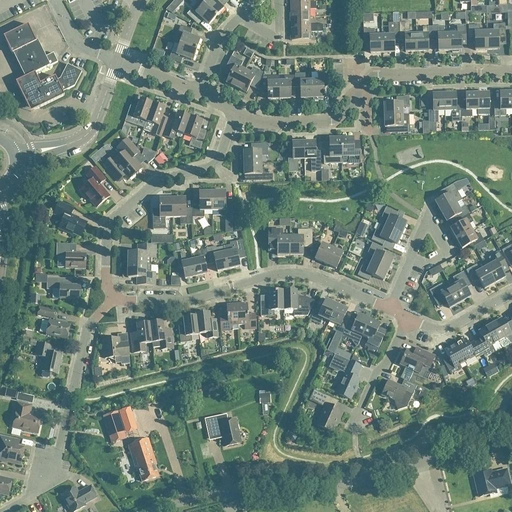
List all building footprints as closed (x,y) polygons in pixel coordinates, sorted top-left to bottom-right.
[(199,0),(199,1),(202,5),(216,17),(224,9),(216,2),(217,0),(199,0)] [(191,9),(186,14),(196,23),(200,18),(208,25),(216,17),(202,5),(199,1),(191,9)] [(316,9),(316,6),(290,6),(291,18),(310,17),(309,9),(316,9)] [(310,25),(310,17),(291,18),(291,29),(322,28),(322,24),(310,25)] [(408,22),(399,23),(399,35),(404,35),(405,52),(416,52),(416,35),(409,35),(408,22)] [(388,36),(381,36),(382,53),(394,52),(393,40),(399,40),(399,35),(399,23),(388,23),(388,36)] [(493,32),(486,32),(487,50),(499,50),(498,37),(505,37),(505,24),(493,25),(493,32)] [(53,53),(45,57),(37,41),(36,41),(27,25),(10,33),(9,34),(8,36),(8,37),(8,39),(5,40),(12,54),(13,53),(24,78),(25,78),(34,73),(57,62),(53,53)] [(190,36),(192,30),(180,25),(178,32),(182,34),(179,45),(196,50),(200,40),(190,36)] [(456,34),(449,34),(449,51),(451,51),(451,53),(458,52),(458,51),(461,51),(461,46),(466,46),(465,37),(465,25),(456,26),(456,34)] [(486,32),(479,32),(479,25),(468,25),(468,38),(474,38),(475,50),(487,50),(486,32)] [(441,26),(432,27),(432,39),(437,38),(438,52),(449,51),(449,34),(443,34),(443,26),(441,26)] [(422,27),(422,35),(416,35),(416,52),(428,51),(427,39),(432,39),(432,27),(422,27)] [(322,28),(291,29),(291,41),(310,40),(310,32),(322,32),(322,28)] [(382,53),(381,36),(374,36),(374,29),(363,29),(364,41),(369,41),(370,53),(382,53)] [(174,43),(171,53),(168,60),(180,64),(182,57),(193,61),(196,50),(179,45),(174,43)] [(231,56),(224,69),(231,72),(226,82),(236,88),(244,71),(239,68),(242,62),(231,56)] [(25,78),(24,78),(15,82),(18,88),(25,103),(26,103),(27,105),(28,106),(29,105),(35,107),(35,109),(37,108),(39,108),(64,96),(62,92),(74,86),(81,72),(67,65),(60,79),(56,80),(55,77),(40,84),(34,73),(25,78)] [(249,73),(244,71),(236,88),(246,93),(251,82),(258,86),(260,82),(262,72),(252,67),(249,73)] [(327,73),(317,73),(317,81),(311,81),(312,98),(323,98),(323,87),(328,87),(327,73)] [(311,81),(305,81),(305,74),(294,74),(294,76),(295,88),(300,88),(300,99),(312,98),(311,81)] [(262,77),(262,80),(262,89),(262,93),(267,92),(267,99),(279,99),(278,82),(278,76),(267,77),(262,77)] [(284,82),(278,82),(279,99),(290,99),(290,88),(295,88),(294,76),(284,76),(284,82)] [(511,110),(511,92),(499,93),(499,103),(493,103),(494,117),(505,116),(505,110),(511,110)] [(488,93),(477,94),(477,110),(477,115),(483,115),(489,115),(488,93)] [(432,95),(432,107),(428,108),(428,123),(438,123),(437,111),(444,111),(444,94),(432,95)] [(461,107),(456,107),(455,94),(444,94),(444,111),(451,111),(451,122),(461,122),(461,118),(461,107)] [(465,94),(465,106),(460,106),(461,107),(461,118),(472,117),(471,110),(477,110),(477,94),(465,94)] [(396,97),(396,103),(383,104),(384,116),(402,115),(402,108),(409,108),(408,97),(396,97)] [(128,111),(125,121),(136,126),(143,128),(152,104),(140,99),(137,108),(135,113),(128,111)] [(143,128),(143,130),(150,133),(149,134),(161,138),(162,136),(168,119),(161,116),(163,113),(164,108),(152,104),(143,128)] [(168,119),(162,136),(173,140),(175,132),(183,135),(190,117),(177,113),(176,118),(175,120),(168,118),(168,119)] [(409,115),(402,115),(384,116),(384,128),(397,127),(397,133),(410,133),(409,122),(409,115)] [(190,117),(183,135),(191,138),(189,146),(200,150),(206,131),(199,129),(202,122),(190,117)] [(353,138),(341,139),(341,157),(341,164),(348,164),(359,163),(359,150),(359,145),(353,145),(353,138)] [(139,153),(127,139),(117,148),(122,154),(114,161),(111,158),(103,165),(117,182),(124,176),(127,181),(142,169),(133,158),(139,153)] [(341,157),(341,139),(329,139),(329,151),(323,151),(323,164),(341,164),(341,157)] [(292,143),(292,160),(287,160),(288,172),(297,172),(297,159),(304,159),(303,142),(292,143)] [(315,142),(303,142),(304,159),(311,159),(311,172),(321,171),(320,159),(315,159),(315,142)] [(244,163),(261,163),(260,156),(267,156),(267,144),(254,144),(254,151),(243,151),(244,163)] [(261,163),(244,163),(244,175),(254,175),(255,181),(272,181),(272,174),(268,175),(268,170),(261,170),(261,163)] [(86,196),(96,208),(109,197),(99,185),(104,180),(94,168),(86,175),(91,181),(80,190),(85,197),(86,196)] [(453,184),(436,194),(439,200),(435,202),(441,212),(455,204),(462,200),(458,194),(453,184)] [(212,211),(212,192),(199,192),(199,204),(192,204),(192,213),(192,218),(204,217),(204,211),(212,211)] [(225,192),(212,192),(212,211),(220,211),(220,217),(232,217),(232,203),(225,203),(225,192)] [(192,218),(192,213),(185,213),(185,198),(172,199),(172,218),(180,218),(180,225),(192,225),(192,218)] [(172,218),(172,199),(159,199),(159,213),(152,213),(153,225),(165,225),(165,218),(172,218)] [(86,223),(70,216),(73,209),(59,202),(53,214),(63,218),(58,228),(71,234),(72,233),(80,237),(86,223)] [(458,209),(455,204),(441,212),(446,222),(457,216),(459,219),(468,214),(469,213),(465,206),(458,209)] [(395,218),(397,213),(386,207),(381,218),(388,221),(385,227),(401,234),(406,223),(395,218)] [(468,214),(459,219),(460,223),(450,229),(456,239),(471,230),(468,225),(473,222),(468,214)] [(375,230),(371,240),(382,246),(385,240),(396,245),(401,234),(385,227),(380,224),(377,231),(375,230)] [(270,244),(270,251),(277,251),(277,256),(290,256),(290,237),(282,237),(282,230),(270,230),(270,244)] [(290,237),(290,256),(303,256),(303,244),(312,244),(311,230),(297,230),(297,237),(290,237)] [(339,234),(338,236),(345,239),(348,233),(346,232),(340,230),(339,234)] [(471,230),(456,239),(461,249),(472,243),(474,247),(483,241),(479,233),(474,236),(471,230)] [(229,245),(223,246),(223,247),(224,253),(228,269),(239,267),(237,255),(245,253),(242,240),(229,243),(229,245)] [(371,262),(387,270),(392,259),(381,254),(383,248),(372,243),(367,253),(374,256),(371,262)] [(65,269),(85,269),(85,254),(71,253),(71,244),(56,244),(56,257),(65,258),(65,269)] [(325,264),(332,248),(322,244),(314,260),(325,264)] [(151,266),(151,258),(155,258),(155,246),(137,245),(137,253),(128,252),(128,265),(151,266)] [(511,246),(511,245),(501,251),(507,262),(511,259),(511,246)] [(215,246),(206,248),(206,249),(206,250),(208,261),(214,259),(217,272),(228,269),(224,253),(223,247),(216,248),(215,246)] [(332,248),(325,264),(336,269),(343,253),(332,248)] [(208,261),(206,250),(197,252),(197,254),(191,255),(192,260),(195,277),(207,274),(204,262),(208,261)] [(492,264),(486,268),(494,283),(505,277),(503,274),(508,271),(504,264),(498,252),(488,258),(492,264)] [(195,277),(192,260),(186,262),(184,253),(180,254),(181,259),(180,259),(184,279),(195,277)] [(371,262),(368,269),(362,266),(357,276),(369,281),(371,276),(382,281),(387,270),(371,262)] [(128,265),(127,278),(137,278),(136,285),(140,285),(155,286),(155,273),(151,273),(151,266),(128,265)] [(494,283),(486,268),(480,271),(476,265),(465,271),(472,282),(478,278),(484,289),(494,283)] [(420,279),(432,282),(435,274),(423,270),(420,279)] [(451,287),(459,303),(470,297),(464,286),(469,283),(463,272),(452,278),(456,284),(451,287)] [(71,279),(67,279),(47,278),(46,290),(60,290),(59,299),(79,300),(79,286),(71,286),(71,279)] [(459,303),(451,287),(445,290),(441,284),(429,291),(435,302),(443,298),(449,309),(459,303)] [(283,311),(283,291),(270,292),(270,298),(260,298),(260,317),(274,317),(274,311),(283,311)] [(296,291),(283,291),(283,311),(293,310),(293,316),(307,316),(314,301),(306,297),(296,298),(296,291)] [(329,321),(336,305),(325,300),(320,311),(315,309),(309,321),(320,325),(323,319),(329,321)] [(227,318),(219,318),(220,331),(232,330),(238,330),(238,325),(236,304),(226,305),(227,318)] [(236,304),(238,325),(244,325),(244,330),(256,329),(255,316),(248,317),(247,304),(236,304)] [(336,305),(329,321),(335,324),(332,331),(342,335),(347,324),(342,321),(347,310),(336,305)] [(37,315),(54,319),(55,311),(39,307),(37,315)] [(209,313),(196,314),(198,335),(198,334),(206,333),(207,339),(217,338),(216,324),(215,319),(209,320),(209,313)] [(198,335),(196,314),(195,315),(196,317),(183,318),(184,330),(178,330),(180,343),(192,342),(191,336),(198,335)] [(342,335),(342,336),(352,341),(356,346),(357,347),(362,336),(369,320),(358,315),(353,327),(347,324),(342,335)] [(511,326),(507,329),(502,319),(490,325),(503,348),(511,342),(511,326)] [(46,335),(66,340),(70,325),(49,320),(46,335)] [(369,320),(362,336),(368,339),(364,346),(377,352),(382,340),(374,337),(380,324),(369,320)] [(162,322),(149,323),(152,343),(152,348),(160,347),(161,350),(172,349),(170,330),(163,330),(162,322)] [(152,343),(149,323),(136,325),(137,333),(130,334),(133,353),(145,352),(144,344),(152,343)] [(482,338),(475,342),(477,346),(482,353),(484,358),(495,352),(503,348),(490,325),(478,332),(482,338)] [(128,356),(127,342),(127,343),(119,344),(118,339),(103,340),(105,359),(114,358),(115,364),(120,363),(121,365),(129,364),(128,356)] [(465,339),(455,345),(464,363),(480,354),(482,353),(477,346),(475,342),(474,343),(469,346),(465,339)] [(62,361),(59,361),(61,355),(49,352),(50,346),(38,343),(35,356),(44,358),(41,375),(42,377),(47,378),(49,377),(50,373),(56,375),(58,366),(61,367),(62,361)] [(464,363),(455,345),(444,351),(447,357),(442,360),(450,375),(461,369),(459,365),(464,363)] [(406,351),(400,365),(419,374),(423,365),(429,368),(434,356),(420,350),(415,348),(413,354),(406,351)] [(363,368),(349,361),(332,353),(327,365),(336,369),(337,368),(346,372),(336,394),(350,400),(359,380),(355,378),(360,367),(363,368)] [(401,387),(388,381),(381,395),(388,398),(391,399),(391,400),(394,401),(397,411),(406,408),(412,395),(416,386),(404,380),(401,387)] [(327,396),(314,390),(309,400),(322,406),(327,396)] [(12,420),(14,421),(12,428),(37,434),(41,416),(29,414),(31,406),(16,402),(12,420)] [(339,419),(342,412),(326,404),(316,425),(332,432),(338,419),(339,419)] [(126,439),(124,434),(117,412),(102,417),(111,443),(126,439)] [(226,414),(204,419),(208,437),(221,434),(224,447),(240,443),(235,420),(227,422),(226,414)] [(369,429),(374,427),(369,416),(364,418),(369,429)] [(0,455),(0,460),(20,465),(23,448),(13,446),(15,440),(0,436),(0,447),(2,448),(0,455)] [(127,445),(133,464),(136,471),(138,471),(141,482),(158,477),(154,466),(156,465),(147,439),(127,445)] [(473,474),(476,488),(478,497),(495,494),(494,489),(509,486),(506,470),(495,473),(491,474),(490,470),(485,471),(484,470),(478,471),(478,473),(473,474)] [(0,494),(8,496),(11,480),(0,477),(0,494)] [(75,488),(61,495),(70,511),(73,511),(85,506),(84,504),(96,497),(90,486),(78,493),(75,488)]
